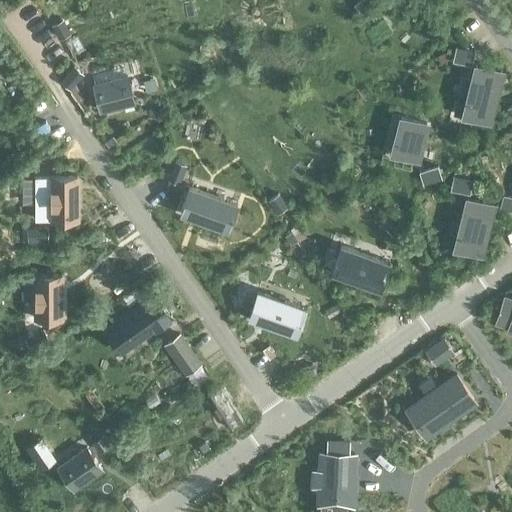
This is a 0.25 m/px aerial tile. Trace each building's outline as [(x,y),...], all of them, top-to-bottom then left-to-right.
[(374,0),(360,0),(358,1),(365,10),(375,2),(374,0)] [(52,24),(60,38),(69,33),(61,19),(52,24)] [(455,47),(453,58),(471,62),(474,51),(455,47)] [(476,64),(463,116),(488,122),(501,70),(476,64)] [(74,67),(61,81),(69,88),(82,74),(74,67)] [(128,76),(94,85),(101,110),(134,101),(128,76)] [(401,116),(392,154),(417,160),(427,122),(401,116)] [(169,179),(179,182),(186,164),(176,160),(169,179)] [(419,172),(423,183),(441,177),(438,166),(419,172)] [(52,185),(38,185),(38,204),(52,204),(52,219),(77,219),(77,175),(52,175),(52,185)] [(453,177),(451,187),(470,191),(472,181),(453,177)] [(189,186),(180,211),(229,228),(238,203),(189,186)] [(279,193),(270,200),(278,213),(288,206),(279,193)] [(511,197),(503,195),(500,205),(511,208),(511,197)] [(493,203),(468,197),(455,249),(480,255),(493,203)] [(341,245),(332,270),(381,287),(389,262),(341,245)] [(62,274),(36,274),(36,318),(62,318),(62,274)] [(306,307),(257,290),(249,315),(297,332),(306,307)] [(156,293),(112,324),(128,345),(171,315),(156,293)] [(511,299),(505,298),(498,320),(510,325),(509,328),(511,329),(511,299)] [(179,333),(165,344),(180,365),(194,355),(179,333)] [(444,334),(426,347),(436,361),(454,348),(444,334)] [(456,374),(407,408),(426,435),(475,400),(456,374)] [(219,379),(206,389),(224,415),(216,420),(224,431),(232,426),(233,428),(246,419),(219,379)] [(102,436),(93,442),(100,452),(108,446),(102,436)] [(35,437),(22,447),(39,470),(52,461),(35,437)] [(336,441),(324,441),(324,453),(322,453),(319,511),(351,511),(354,454),(336,453),(336,441)] [(87,447),(59,467),(74,488),(102,468),(87,447)]
